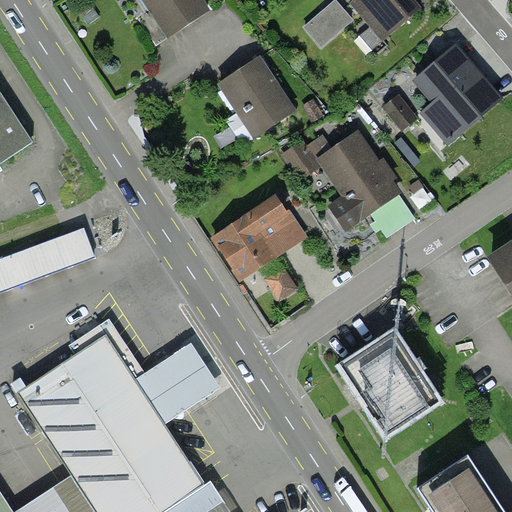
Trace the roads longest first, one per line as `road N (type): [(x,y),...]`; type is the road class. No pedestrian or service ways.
road 1 (primary): [(11,0),(254,368)]
road 2 (residential): [(511,191),(254,368)]
road 3 (primary): [(254,368),(348,511)]
